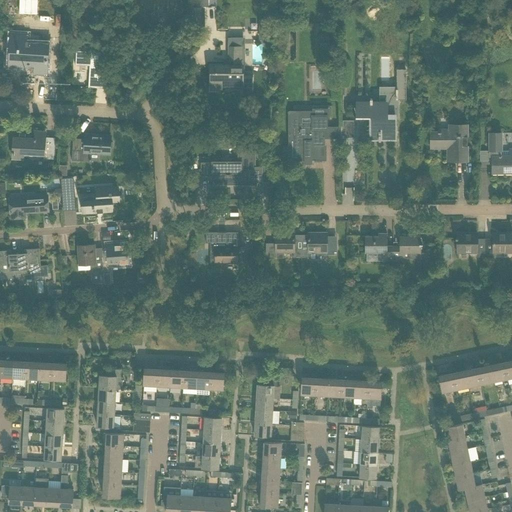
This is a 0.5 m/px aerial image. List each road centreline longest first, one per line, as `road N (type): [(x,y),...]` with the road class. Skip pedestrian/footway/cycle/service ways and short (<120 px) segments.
road 1 (residential): [(511,204),(168,204)]
road 2 (residential): [(168,204),(155,129),(138,114),(0,105)]
road 3 (residential): [(168,204),(131,226),(0,234)]
